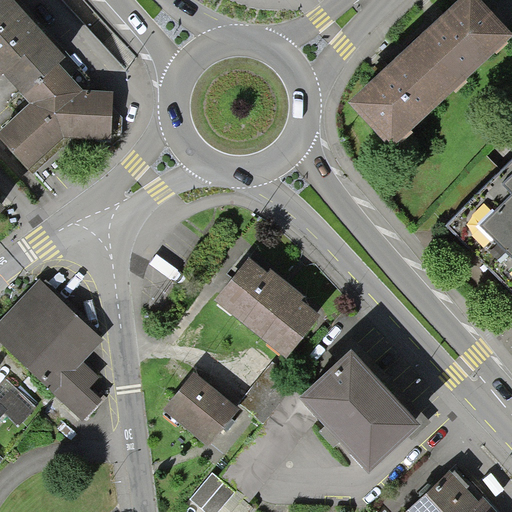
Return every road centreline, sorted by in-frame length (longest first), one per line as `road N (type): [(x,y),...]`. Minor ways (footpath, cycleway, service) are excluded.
road 1 (primary): [(235,171),(303,214),(453,375),(490,386)]
road 2 (primary): [(490,386),(477,356),(327,185),(297,133)]
road 3 (residential): [(95,214),(112,264),(145,511)]
